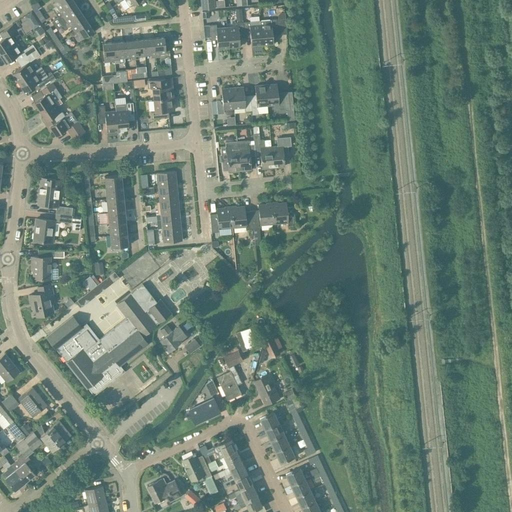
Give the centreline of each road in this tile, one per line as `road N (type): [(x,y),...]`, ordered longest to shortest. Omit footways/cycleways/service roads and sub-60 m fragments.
road 1 (track): [(511,503),(457,0)]
road 2 (residential): [(286,511),(236,421),(125,472)]
road 3 (residential): [(98,440),(23,347),(7,259)]
road 4 (residential): [(21,153),(196,142)]
